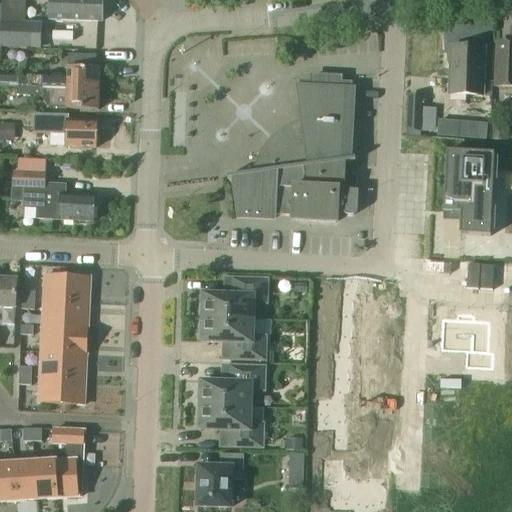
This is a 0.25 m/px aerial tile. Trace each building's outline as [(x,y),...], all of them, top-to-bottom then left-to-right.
[(3,0),(1,48),(40,50),(40,28),(36,28),(25,27),(26,1),(3,0)] [(50,0),(49,22),(68,22),(102,24),(102,0),(50,0)] [(497,49),(495,87),(511,88),(511,29),(510,50),(497,49)] [(482,96),(484,49),(451,47),(449,95),(482,96)] [(19,76),(19,88),(21,88),(67,90),(99,91),(99,85),(104,85),(105,74),(99,74),(100,71),(95,71),(96,56),(69,55),(68,70),(68,78),(19,76)] [(292,133),(281,140),(278,136),(268,147),(271,150),(265,161),(261,173),(227,177),(227,180),(233,179),(238,218),(273,220),(274,216),(292,217),(292,221),(336,223),(337,192),(343,192),(345,164),(355,162),(354,159),(349,160),(353,90),(349,90),(350,85),(339,85),(340,79),(312,77),(312,83),(301,83),(301,88),(297,87),(303,128),(292,133)] [(19,88),(18,99),(20,99),(42,101),(49,109),(67,110),(98,111),(99,91),(67,90),(21,88),(19,88)] [(407,96),(406,132),(422,133),(424,97),(407,96)] [(50,131),(67,132),(66,149),(96,150),(96,147),(99,144),(100,139),(96,136),(97,123),(59,122),(59,118),(50,118),(50,131)] [(0,141),(20,140),(18,124),(0,125),(0,141)] [(447,152),(444,214),(461,214),(460,236),(490,237),(494,154),(447,152)] [(13,173),(12,200),(21,201),(25,201),(25,197),(26,190),(45,191),(45,182),(46,162),(17,161),(17,173),(13,173)] [(25,206),(25,210),(37,211),(37,221),(93,224),(94,199),(67,198),(68,183),(45,182),(45,191),(26,190),(25,197),(25,201),(25,206)] [(45,277),(44,303),(89,305),(89,301),(90,280),(60,278),(45,277)] [(17,281),(0,279),(0,309),(16,310),(17,281)] [(203,317),(203,320),(253,321),(254,305),(267,305),(267,282),(233,281),(232,297),(203,296),(203,303),(200,306),(200,313),(203,317)] [(346,282),(346,298),(350,298),(349,318),(391,320),(392,297),(372,296),(372,283),(346,282)] [(23,293),(23,302),(35,303),(36,294),(23,293)] [(35,312),(35,303),(23,302),(22,311),(35,312)] [(43,328),(88,330),(88,322),(89,305),(44,303),(43,328)] [(442,321),(441,353),(466,355),(465,371),(493,372),(494,354),(489,354),(490,324),(474,323),(475,317),(457,316),(457,322),(442,321)] [(349,318),(348,338),(389,341),(390,321),(391,321),(391,320),(349,318)] [(253,339),(253,321),(203,320),(202,322),(200,325),(199,333),(202,336),(202,344),(231,345),(230,361),(265,362),(266,339),(253,339)] [(316,326),(316,337),(325,337),(325,326),(316,326)] [(21,327),(21,337),(33,337),(34,328),(21,327)] [(88,330),(43,328),(42,354),(87,356),(87,343),(88,330)] [(316,337),(316,347),(324,348),(325,337),(316,337)] [(348,338),(347,359),(389,361),(389,360),(388,360),(389,341),(348,338)] [(87,356),(42,354),(40,379),(85,382),(86,364),(87,356)] [(341,379),(341,394),(366,396),(367,383),(387,384),(389,361),(347,359),(346,379),(341,379)] [(200,404),(200,407),(251,409),(251,392),(264,392),(265,369),(230,368),(230,384),(201,384),(201,390),(197,393),(197,401),(200,404)] [(20,369),(19,378),(32,378),(32,370),(20,369)] [(31,387),(32,378),(19,378),(19,387),(31,387)] [(85,382),(40,379),(39,405),(84,407),(84,406),(85,384),(85,382)] [(439,391),(437,425),(485,427),(486,395),(498,396),(499,382),(464,380),(463,393),(439,391)] [(327,405),(326,426),(337,427),(336,445),(384,448),(385,422),(365,421),(366,408),(327,405)] [(251,409),(200,407),(200,409),(197,412),(197,420),(200,423),(199,431),(228,432),(228,448),(262,449),(263,426),(250,426),(251,409)] [(33,431),(24,431),(24,443),(33,443),(33,431)] [(33,431),(33,443),(42,443),(42,431),(33,431)] [(53,431),(53,446),(67,446),(84,447),(84,433),(53,431)] [(81,499),(84,447),(67,446),(67,457),(53,457),(54,463),(57,463),(59,500),(80,499),(81,499)] [(435,463),(434,500),(452,501),(452,504),(455,504),(456,492),(482,493),(484,454),(453,452),(452,464),(435,463)] [(243,482),(244,456),(220,456),(219,469),(198,468),(198,482),(197,482),(197,494),(197,508),(231,509),(232,482),(243,482)] [(37,464),(39,502),(59,500),(57,463),(54,463),(37,464)] [(25,464),(15,465),(18,503),(38,502),(39,502),(37,464),(25,464)] [(0,504),(17,503),(18,503),(15,465),(0,466),(0,504)] [(324,466),(323,487),(334,487),(333,506),(358,507),(358,509),(373,510),(373,508),(381,508),(382,482),(362,481),(363,468),(324,466)]
